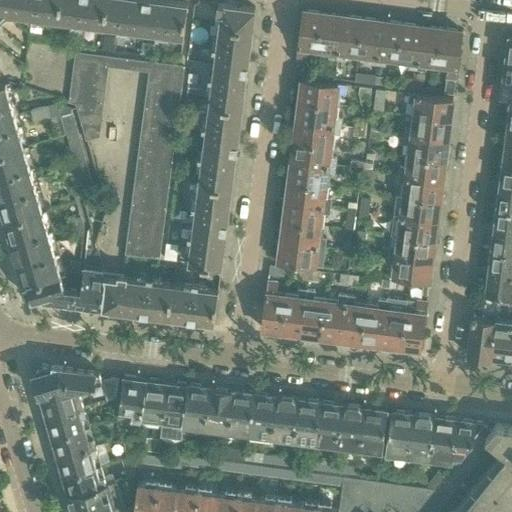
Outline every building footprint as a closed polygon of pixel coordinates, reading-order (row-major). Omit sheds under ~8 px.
[(0,0),(0,16),(5,12),(13,13),(14,0),(0,0)] [(14,0),(13,13),(34,16),(33,20),(36,20),(36,16),(59,19),(61,0),(14,0)] [(61,0),(59,19),(81,22),(81,26),(83,26),(84,22),(104,25),(107,0),(61,0)] [(107,0),(104,25),(127,28),(127,32),(129,32),(130,28),(143,29),(147,0),(107,0)] [(147,0),(143,29),(157,31),(157,35),(159,36),(160,32),(184,35),(188,3),(168,0),(147,0)] [(222,13),(221,23),(253,27),(255,7),(218,2),(217,12),(222,13)] [(308,46),(318,47),(322,12),(303,10),(297,56),(307,57),(308,46)] [(329,57),(337,58),(342,15),(322,12),(318,47),(330,49),(329,57)] [(346,51),(358,52),(362,17),(342,15),(337,58),(345,59),(346,51)] [(369,62),(376,63),(382,20),(362,17),(358,52),(370,54),(369,62)] [(386,56),(398,58),(402,22),(382,20),(376,63),(385,64),(386,56)] [(409,67),(417,68),(422,25),(402,22),(398,58),(410,59),(409,67)] [(217,49),(216,62),(247,67),(248,64),(248,62),(253,27),(221,23),(218,47),(213,46),(213,49),(217,49)] [(426,61),(437,63),(442,28),(422,25),(417,68),(425,69),(426,61)] [(448,64),(445,92),(454,93),(462,30),(442,28),(437,63),(448,64)] [(133,40),(132,52),(140,53),(141,41),(133,40)] [(74,72),(107,76),(108,65),(150,70),(183,74),(184,66),(76,52),(74,72)] [(213,79),(210,102),(242,107),(247,72),(247,71),(247,67),(216,62),(214,76),(209,76),(209,79),(213,79)] [(297,65),(296,65),(295,71),(296,72),(297,73),(304,74),(304,73),(305,66),(297,65)] [(327,77),(335,78),(336,70),(328,69),(327,77)] [(150,70),(148,82),(181,86),(183,74),(150,70)] [(336,70),(335,78),(342,79),(343,71),(336,70)] [(74,72),(72,84),(105,88),(107,76),(74,72)] [(355,72),(354,80),(354,82),(373,84),(374,74),(355,72)] [(404,88),(414,89),(415,78),(406,77),(404,87),(404,88)] [(415,78),(414,89),(422,90),(422,89),(423,79),(415,78)] [(302,79),(300,99),(335,104),(337,92),(345,93),(346,84),(302,79)] [(511,95),(511,100),(511,102),(511,80),(504,79),(502,94),(511,95)] [(0,119),(15,114),(6,82),(0,83),(0,119)] [(148,82),(147,94),(180,98),(181,86),(148,82)] [(72,84),(70,96),(103,101),(105,88),(72,84)] [(359,94),(370,96),(371,87),(360,86),(359,94)] [(376,88),(373,109),(383,110),(386,89),(376,88)] [(416,102),(415,114),(450,118),(453,98),(409,92),(409,101),(416,102)] [(147,94),(145,106),(178,111),(180,98),(147,94)] [(78,104),(80,110),(102,113),(103,101),(70,96),(70,101),(78,104)] [(300,99),(297,119),(341,125),(342,117),(334,116),(335,104),(300,99)] [(205,140),(237,145),(238,143),(238,142),(242,107),(210,102),(208,116),(204,116),(202,128),(200,128),(199,133),(206,134),(205,140)] [(71,110),(71,109),(70,106),(57,103),(35,109),(38,120),(50,116),(71,110)] [(145,106),(144,119),(176,123),(178,111),(145,106)] [(80,110),(83,123),(100,125),(102,113),(80,110)] [(0,153),(24,146),(15,114),(0,119),(0,153)] [(94,189),(72,114),(62,116),(81,184),(71,187),(74,195),(75,195),(94,189)] [(405,125),(404,133),(448,139),(450,118),(415,114),(413,126),(405,125)] [(144,119),(142,130),(175,135),(176,123),(144,119)] [(297,119),(294,140),(330,144),(332,132),(340,133),(341,125),(297,119)] [(356,119),(355,127),(366,129),(367,121),(356,119)] [(370,129),(383,131),(383,127),(384,123),(371,121),(370,129)] [(100,125),(83,123),(88,138),(100,135),(99,133),(100,125)] [(366,129),(355,127),(353,135),(365,136),(366,129)] [(383,131),(370,129),(369,137),(382,138),(383,131)] [(142,130),(140,143),(173,147),(175,135),(142,130)] [(402,153),(410,154),(445,159),(448,139),(404,133),(402,153)] [(203,158),(200,181),(232,186),(236,152),(237,152),(237,150),(237,145),(205,140),(203,156),(199,155),(198,158),(203,158)] [(294,140),(292,159),(335,165),(336,157),(328,156),(330,144),(294,140)] [(140,143),(139,155),(172,159),(173,147),(140,143)] [(503,151),(501,165),(511,165),(511,144),(506,144),(505,151),(503,151)] [(0,201),(5,221),(43,210),(24,146),(0,153),(0,201)] [(367,153),(366,162),(365,169),(371,170),(374,154),(367,153)] [(400,165),(399,173),(443,179),(445,159),(410,154),(408,166),(400,165)] [(139,155),(137,167),(170,171),(172,159),(139,155)] [(292,159),(289,179),(325,184),(326,172),(334,173),(335,165),(292,159)] [(351,160),(350,167),(365,169),(366,162),(351,160)] [(502,179),(501,185),(511,186),(511,165),(501,165),(499,179),(502,179)] [(137,167),(135,179),(168,184),(170,171),(137,167)] [(349,174),(365,176),(365,169),(350,167),(349,174)] [(365,169),(365,176),(363,189),(372,190),(375,170),(371,170),(365,169)] [(406,183),(404,195),(440,199),(443,179),(399,173),(398,181),(406,183)] [(135,179),(134,191),(167,196),(168,184),(135,179)] [(289,179),(287,199),(330,205),(331,197),(323,196),(325,184),(289,179)] [(196,208),(194,222),(227,226),(227,222),(228,222),(228,221),(227,221),(232,186),(200,181),(197,205),(192,204),(192,207),(196,208)] [(497,193),(495,207),(511,208),(511,186),(501,185),(500,194),(497,193)] [(134,191),(132,203),(165,208),(167,196),(134,191)] [(397,194),(394,214),(437,219),(440,199),(404,195),(397,194)] [(90,199),(92,204),(92,206),(107,208),(104,195),(90,199)] [(370,198),(361,197),(360,211),(368,212),(370,198)] [(287,199),(284,219),(320,224),(321,212),(329,214),(330,205),(287,199)] [(349,200),(348,208),(356,209),(357,201),(349,200)] [(132,203),(131,216),(164,220),(165,208),(132,203)] [(496,221),(495,228),(511,230),(511,208),(495,207),(494,221),(496,221)] [(356,209),(348,208),(347,215),(346,228),(354,229),(355,216),(356,209)] [(17,261),(24,285),(61,273),(43,210),(5,221),(12,243),(11,245),(16,260),(17,261)] [(368,212),(360,211),(358,220),(367,221),(368,212)] [(393,222),(391,233),(435,238),(437,219),(394,214),(393,222)] [(84,228),(81,216),(71,219),(75,236),(84,233),(84,228)] [(131,216),(129,227),(162,232),(164,220),(131,216)] [(284,219),(281,239),(325,245),(326,237),(318,236),(320,224),(284,219)] [(189,261),(222,266),(226,231),(227,229),(226,229),(227,226),(194,222),(193,229),(183,227),(182,236),(188,237),(192,237),(189,261)] [(97,247),(91,227),(89,227),(86,248),(97,247)] [(129,227),(128,239),(160,244),(162,232),(129,227)] [(492,235),(490,248),(511,251),(511,230),(495,228),(494,236),(492,235)] [(355,249),(363,250),(365,230),(357,229),(355,249)] [(435,238),(391,233),(390,245),(389,253),(432,258),(435,238)] [(160,244),(128,239),(126,253),(159,257),(160,244)] [(325,245),(281,239),(279,260),(314,265),(316,252),(324,253),(325,245)] [(351,248),(343,247),(341,263),(349,264),(351,248)] [(490,263),(490,270),(511,272),(511,251),(490,248),(488,263),(490,263)] [(432,258),(389,253),(388,262),(395,263),(394,275),(429,280),(432,258)] [(70,270),(79,271),(80,260),(72,259),(70,270)] [(361,261),(353,260),(352,270),(360,271),(361,261)] [(270,264),(269,274),(288,276),(290,266),(270,264)] [(75,303),(104,307),(105,305),(104,305),(107,282),(106,279),(107,279),(106,274),(105,270),(104,270),(103,269),(84,267),(81,289),(77,289),(75,303)] [(299,278),(308,279),(309,269),(301,268),(299,278)] [(309,269),(308,279),(317,280),(318,270),(309,269)] [(511,272),(490,270),(489,278),(486,278),(485,289),(487,290),(487,292),(511,295),(511,272)] [(141,312),(145,312),(150,276),(147,276),(147,280),(128,277),(128,273),(118,272),(117,276),(106,274),(107,279),(106,279),(107,282),(104,305),(105,305),(104,307),(139,312),(141,312)] [(34,298),(75,303),(77,289),(65,288),(61,273),(24,285),(27,296),(32,296),(32,297),(34,297),(34,298)] [(348,285),(348,282),(349,274),(341,273),(340,284),(348,285)] [(356,275),(349,274),(348,282),(355,283),(356,275)] [(149,313),(168,315),(172,283),(153,281),(153,276),(150,276),(145,312),(148,313),(149,313)] [(381,287),(388,288),(389,280),(382,279),(381,287)] [(262,328),(282,330),(286,294),(276,293),(277,282),(268,280),(262,328)] [(389,280),(388,288),(395,289),(396,281),(389,280)] [(188,318),(190,318),(195,282),(193,281),(192,286),(172,283),(168,315),(187,318),(188,318)] [(195,282),(190,318),(195,319),(196,319),(214,321),(219,289),(198,286),(199,282),(195,282)] [(419,294),(428,295),(429,285),(420,284),(419,294)] [(282,330),(301,333),(307,289),(299,288),(298,296),(286,294),(282,330)] [(301,333),(321,335),(326,299),(314,298),(315,290),(307,289),(301,333)] [(321,335),(341,338),(347,294),(339,293),(338,301),(326,299),(321,335)] [(341,338),(362,340),(366,305),(354,303),(355,295),(347,294),(341,338)] [(476,294),(475,304),(483,305),(485,295),(476,294)] [(362,340),(381,343),(387,300),(379,298),(378,306),(366,305),(362,340)] [(381,343),(401,346),(406,310),(394,308),(395,301),(387,300),(381,343)] [(406,310),(401,346),(421,348),(427,301),(418,300),(416,311),(406,310)] [(468,354),(491,357),(496,320),(483,318),(484,316),(473,314),(468,354)] [(491,357),(511,360),(511,353),(511,321),(496,320),(491,357)] [(40,392),(42,397),(79,386),(95,381),(100,401),(107,399),(102,379),(99,371),(41,363),(35,371),(35,372),(33,373),(38,393),(40,392)] [(142,420),(142,417),(148,380),(136,378),(135,376),(123,374),(118,414),(132,416),(132,418),(142,420)] [(113,376),(102,379),(107,399),(117,396),(119,377),(113,376)] [(142,417),(162,419),(167,382),(159,381),(158,379),(150,378),(148,380),(142,417)] [(183,431),(184,421),(189,383),(188,382),(188,385),(186,385),(185,382),(177,381),(175,383),(167,382),(162,419),(170,420),(169,429),(183,431)] [(184,421),(216,425),(221,385),(216,384),(213,386),(189,383),(184,421)] [(216,425),(250,430),(255,391),(230,388),(228,385),(221,385),(216,425)] [(45,409),(48,416),(85,406),(79,386),(42,397),(42,398),(40,400),(43,409),(45,409)] [(250,430),(283,434),(288,393),(282,392),(279,395),(255,391),(250,430)] [(283,434),(316,438),(321,400),(297,397),(295,394),(288,393),(283,434)] [(104,404),(109,420),(114,418),(116,400),(104,404)] [(316,438),(349,443),(354,402),(348,401),(345,403),(321,400),(316,438)] [(354,402),(349,443),(383,447),(388,409),(363,405),(360,403),(354,402)] [(50,433),(53,434),(90,423),(85,406),(48,416),(49,422),(47,424),(50,433)] [(387,449),(419,453),(422,433),(424,433),(427,411),(419,410),(416,412),(392,409),(387,449)] [(419,453),(453,458),(458,418),(434,415),(431,412),(427,411),(424,433),(422,433),(419,453)] [(114,418),(109,420),(100,423),(103,434),(112,431),(114,418)] [(458,418),(453,458),(457,458),(484,425),(485,421),(458,418)] [(57,448),(58,454),(96,443),(90,423),(53,434),(53,436),(51,438),(54,447),(57,448)] [(506,453),(493,469),(511,483),(511,425),(496,423),(491,430),(485,437),(493,443),(503,451),(503,450),(506,453)] [(487,426),(469,449),(480,458),(493,443),(485,437),(491,430),(487,426)] [(149,450),(158,451),(160,441),(150,440),(149,450)] [(158,451),(158,455),(168,456),(170,442),(160,441),(158,451)] [(64,473),(101,462),(96,443),(58,454),(61,461),(59,463),(61,472),(64,473)] [(197,452),(245,459),(246,452),(198,446),(197,452)] [(181,447),(180,454),(190,455),(191,448),(181,447)] [(469,449),(452,470),(464,479),(480,458),(469,449)] [(245,459),(312,467),(313,461),(246,452),(245,459)] [(180,458),(168,456),(158,455),(142,453),(140,462),(181,468),(182,463),(342,484),(343,475),(190,455),(180,454),(180,458)] [(313,461),(312,467),(360,474),(361,467),(313,461)] [(68,487),(70,493),(107,483),(108,482),(114,480),(112,472),(104,474),(101,462),(64,473),(64,475),(63,477),(65,486),(68,487)] [(383,476),(416,481),(417,473),(384,469),(383,476)] [(511,511),(511,483),(493,469),(477,490),(504,511),(511,511)] [(452,470),(437,489),(435,490),(447,500),(464,479),(452,470)] [(381,511),(389,502),(401,511),(417,511),(419,511),(435,490),(437,489),(343,475),(342,484),(339,507),(338,511),(381,511)] [(107,483),(70,493),(67,493),(72,511),(129,511),(130,506),(130,505),(124,507),(116,480),(114,480),(108,482),(107,483)] [(155,511),(159,484),(137,481),(134,511),(133,511),(155,511)] [(174,511),(178,486),(159,484),(155,511),(174,511)] [(195,511),(199,489),(178,486),(174,511),(195,511)] [(215,511),(218,491),(199,489),(195,511),(215,511)] [(435,490),(419,511),(420,511),(437,511),(447,500),(435,490)] [(504,511),(477,490),(460,510),(462,511),(504,511)] [(236,511),(239,494),(218,491),(215,511),(236,511)] [(256,511),(258,496),(239,494),(236,511),(256,511)] [(277,511),(279,499),(258,496),(256,511),(277,511)] [(296,511),(298,502),(279,499),(277,511),(296,511)] [(317,511),(319,504),(298,502),(296,511),(317,511)]
